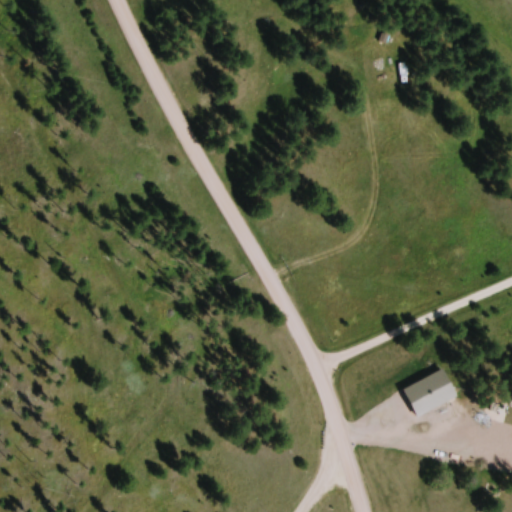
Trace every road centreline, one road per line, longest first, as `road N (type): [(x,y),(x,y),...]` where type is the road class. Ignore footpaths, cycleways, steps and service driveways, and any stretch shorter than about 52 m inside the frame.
road 1 (residential): [(364,511),(348,447),(313,367),(163,105),(113,0)]
road 2 (residential): [(313,367),(511,275)]
